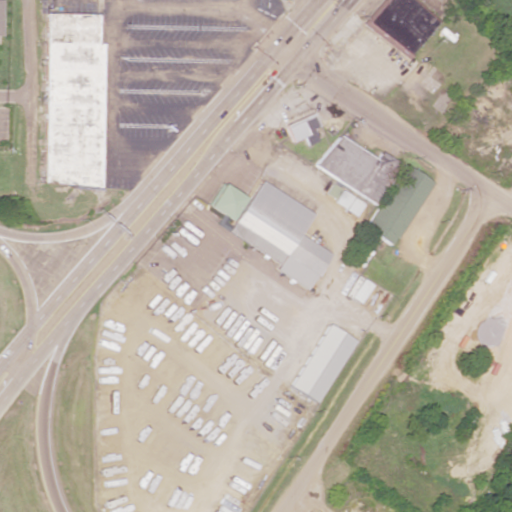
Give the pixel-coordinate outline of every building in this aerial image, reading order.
[(434,22),(408,0),(381,0),(363,22),(404,57),(434,22)] [(43,13),(95,14),(94,43),(100,43),(98,187),(41,181),(43,13)] [(282,125),(289,142),(301,137),(305,146),(315,141),(310,129),(314,127),(309,113),(282,125)] [(374,158),(334,134),(313,167),(370,202),(395,162),(378,151),(374,158)] [(429,181),(402,165),(363,230),(391,246),(429,181)] [(310,212),(256,180),(245,198),(220,183),(207,207),(220,214),(213,226),(276,262),(272,269),(307,289),(328,253),(297,235),(310,212)] [(351,339),(325,324),(288,388),(314,403),(351,339)]
